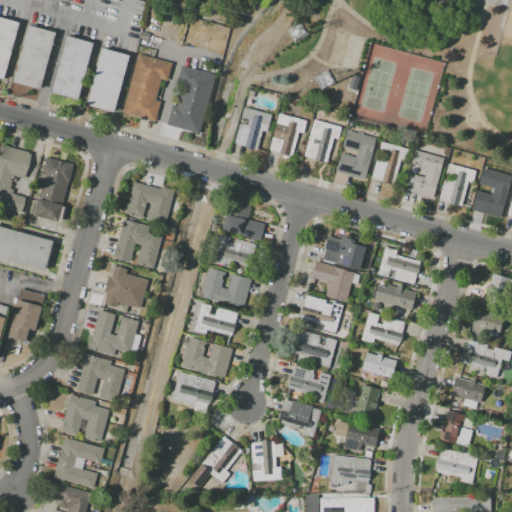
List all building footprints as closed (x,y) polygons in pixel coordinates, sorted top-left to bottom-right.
[(0,18),(17,23),(2,78),(0,77),(0,18)] [(12,81),(27,26),(54,33),(39,88),(12,81)] [(67,37),(93,44),(78,100),(52,93),(67,37)] [(88,105),(103,47),(129,54),(113,112),(88,105)] [(138,55),(170,63),(165,81),(160,80),(155,100),(159,101),(154,120),(122,112),(138,55)] [(170,124),(185,69),(215,77),(199,132),(170,124)] [(243,107),(272,115),(267,134),(261,132),(257,149),(234,142),(243,107)] [(271,148),(280,115),(305,122),(302,133),(298,132),(291,154),(271,148)] [(314,121),(340,128),(337,139),(333,138),(326,163),(304,157),(314,121)] [(336,170),(341,153),(354,157),(356,151),(342,147),(347,131),(376,139),(365,179),(336,170)] [(381,143),(408,150),(405,160),(401,159),(394,183),(371,177),(376,158),(384,160),(385,155),(378,153),(381,143)] [(0,145),(0,208),(21,214),(25,198),(12,195),(14,190),(10,189),(13,176),(23,179),(30,154),(0,145)] [(416,151),(444,158),(433,198),(405,191),(409,173),(423,177),(426,168),(412,164),(416,151)] [(49,158),(73,165),(58,221),(33,215),(49,158)] [(439,200),(445,180),(451,182),(453,175),(447,173),(449,163),(475,170),(471,183),(468,182),(461,206),(439,200)] [(482,169),(511,176),(500,216),(471,208),(476,191),(491,195),(493,188),(478,184),(482,169)] [(163,225),(146,220),(150,202),(146,201),(141,219),(125,214),(134,181),(172,192),(163,225)] [(234,201),(250,206),(247,219),(264,224),(260,240),(225,231),(234,201)] [(114,257),(124,220),(148,227),(147,234),(162,238),(153,268),(136,263),(141,245),(134,243),(129,261),(114,257)] [(0,226),(53,242),(45,271),(0,258),(0,226)] [(358,270),(322,260),(329,235),(341,239),(342,235),(366,241),(358,270)] [(222,236),(257,245),(253,260),(218,250),(222,236)] [(385,248),(396,251),(395,254),(419,261),(413,283),(377,273),(385,248)] [(316,261),(354,271),(346,302),(325,296),(329,282),(315,279),(314,284),(310,283),(316,261)] [(140,310),(116,304),(115,308),(102,305),(113,265),(136,271),(135,276),(148,280),(140,310)] [(210,268),(224,272),(221,286),(227,288),(231,274),(250,279),(242,308),(202,297),(210,268)] [(492,273),(511,278),(511,286),(506,308),(485,302),(492,273)] [(415,296),(411,310),(371,299),(375,285),(394,290),(395,286),(401,287),(400,292),(415,296)] [(21,290),(44,296),(35,332),(30,330),(26,342),(8,337),(21,290)] [(335,333),(322,329),(324,323),(301,316),(307,296),(342,306),(335,333)] [(237,314),(231,336),(206,329),(204,336),(193,333),(201,304),(211,306),(210,310),(217,312),(218,308),(237,314)] [(88,347),(99,309),(115,313),(109,334),(116,335),(122,315),(137,319),(128,353),(115,350),(114,354),(88,347)] [(369,312),(378,314),(376,322),(389,326),(391,318),(404,321),(397,345),(373,338),(372,343),(361,340),(369,312)] [(471,316),(501,324),(498,333),(469,325),(471,316)] [(293,357),(300,330),(336,339),(328,367),(293,357)] [(190,338),(230,349),(222,379),(182,368),(190,338)] [(498,377),(457,366),(464,338),(506,350),(498,377)] [(114,400),(98,395),(102,379),(97,378),(92,394),(76,389),(85,353),(111,360),(110,365),(123,369),(114,400)] [(367,353),(396,361),(391,379),(362,371),(367,353)] [(321,402),(314,400),(315,394),(289,387),(295,365),(314,370),(312,380),(317,382),(320,372),(329,375),(321,402)] [(215,381),(206,413),(193,410),(195,406),(172,399),(179,371),(215,381)] [(476,408),(462,404),(463,399),(450,395),(455,376),(482,384),(476,408)] [(362,385),(380,390),(372,418),(354,414),(362,385)] [(60,429),(70,393),(95,400),(94,405),(109,409),(100,440),(83,436),(84,430),(77,428),(75,434),(60,429)] [(278,420),(284,400),(320,410),(312,438),(301,435),(303,427),(278,420)] [(447,410),(462,415),(454,444),(444,441),(446,432),(441,431),(447,410)] [(379,430),(375,445),(361,441),(358,451),(343,447),(345,437),(333,434),(337,419),(379,430)] [(92,491),(51,480),(63,436),(104,447),(99,464),(83,459),(80,468),(97,473),(92,491)] [(241,451),(225,471),(229,474),(221,483),(210,474),(198,488),(187,478),(223,436),(241,451)] [(272,442),(274,468),(279,468),(280,479),(254,480),(252,443),(272,442)] [(478,457),(473,481),(435,473),(440,449),(478,457)] [(342,492),(342,485),(345,485),(345,483),(330,482),(334,455),(370,459),(367,485),(370,485),(370,492),(342,492)] [(60,486),(89,494),(84,511),(65,511),(67,508),(55,505),(60,486)] [(317,511),(305,511),(305,495),(317,495),(317,511)] [(433,511),(433,497),(489,497),(489,511),(433,511)] [(320,511),(320,498),(361,498),(361,511),(320,511)]
